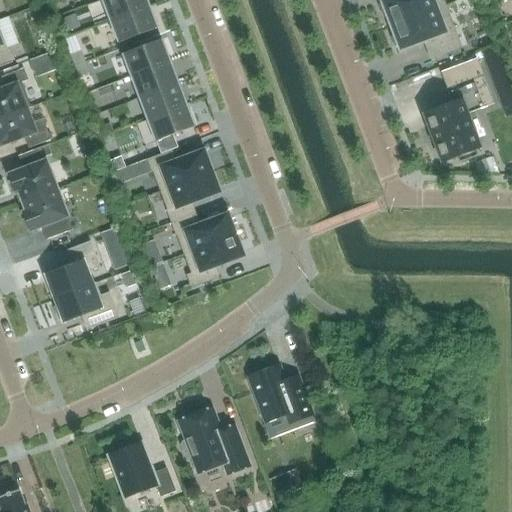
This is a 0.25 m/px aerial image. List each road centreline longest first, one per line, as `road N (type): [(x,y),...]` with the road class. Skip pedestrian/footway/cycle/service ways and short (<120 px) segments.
road 1 (residential): [(28,431),(168,366),(297,271),(194,0)]
road 2 (residential): [(511,199),(395,198),(320,0)]
